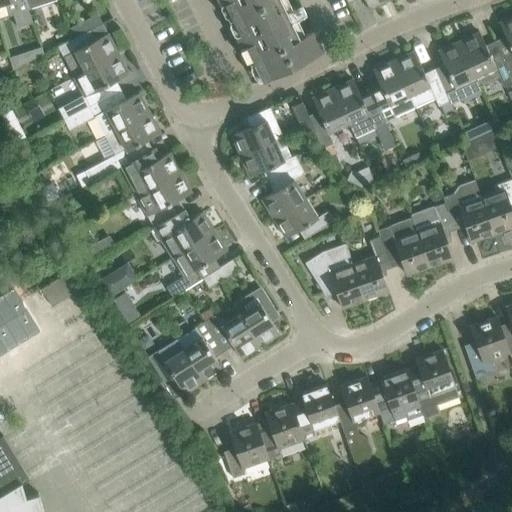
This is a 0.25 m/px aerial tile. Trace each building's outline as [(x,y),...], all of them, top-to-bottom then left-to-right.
[(0,0),(0,4),(13,0),(17,12),(28,9),(24,0),(0,0)] [(24,0),(28,9),(39,5),(38,5),(53,0),(24,0)] [(223,0),(262,80),(322,50),(313,31),(299,37),(281,0),(223,0)] [(346,0),(348,3),(353,0),(364,0),(369,10),(380,5),(381,0),(388,0),(389,0),(346,0)] [(97,13),(66,29),(71,38),(84,32),(102,23),(97,13)] [(506,64),(506,65),(511,77),(511,16),(499,22),(508,42),(498,47),(506,64)] [(479,31),(458,41),(479,86),(499,77),(502,85),(506,86),(511,83),(511,77),(506,65),(496,69),(479,31)] [(84,32),(71,38),(57,45),(73,75),(84,69),(118,52),(107,33),(90,42),(84,32)] [(446,68),(436,73),(450,103),(481,89),(479,86),(458,41),(438,50),(446,68)] [(40,47),(24,52),(27,61),(42,53),(40,47)] [(414,50),(393,60),(414,106),(435,97),(439,105),(440,105),(444,114),(453,110),(450,103),(436,73),(426,77),(414,50)] [(129,73),(118,52),(84,69),(73,75),(83,94),(89,106),(120,88),(116,80),(129,73)] [(369,89),(371,93),(384,120),(414,106),(393,60),(373,69),(382,89),(372,93),(370,89),(369,89)] [(371,93),(362,98),(353,79),(332,88),(348,122),(369,113),(374,124),(384,120),(371,93)] [(120,88),(89,106),(64,119),(69,129),(94,115),(104,135),(149,111),(139,92),(126,99),(120,88)] [(321,118),(311,122),(317,134),(320,140),(319,140),(326,157),(335,153),(330,144),(333,143),(329,136),(327,132),(348,122),(332,88),(312,97),(321,118)] [(302,102),(291,107),(306,139),(316,134),(317,134),(314,127),(310,120),(308,115),(302,102)] [(250,126),(231,134),(240,155),(275,139),(283,136),(270,106),(246,117),(250,126)] [(11,109),(1,115),(6,124),(16,118),(11,109)] [(149,111),(104,135),(114,154),(76,175),(81,186),(120,165),(147,151),(142,141),(160,132),(149,111)] [(21,128),(11,134),(16,143),(26,138),(21,128)] [(472,128),(463,132),(468,141),(476,137),(472,128)] [(275,139),(240,155),(249,176),(268,168),(272,178),(281,173),(300,163),(295,155),(284,160),(275,141),(275,139)] [(33,151),(27,140),(17,146),(22,156),(33,151)] [(473,140),(462,145),(468,160),(480,155),(473,140)] [(395,150),(387,159),(387,170),(401,164),(395,150)] [(120,165),(136,195),(146,189),(180,171),(170,152),(152,161),(147,151),(120,165)] [(418,151),(402,159),(406,167),(421,159),(418,151)] [(293,179),(304,172),(308,170),(303,161),(300,163),(281,173),(272,178),(278,188),(261,199),(273,217),(295,204),(305,197),(293,179)] [(351,169),(346,179),(361,186),(373,180),(367,167),(356,171),(351,169)] [(152,226),(183,208),(178,199),(191,192),(180,171),(146,189),(136,195),(146,214),(152,226)] [(494,192),(481,197),(494,233),(511,226),(511,211),(510,205),(511,204),(511,179),(494,186),(494,192)] [(441,197),(444,203),(452,226),(464,222),(471,241),(494,233),(481,197),(480,197),(474,180),(458,185),(452,193),(441,197)] [(295,204),(273,217),(285,237),(302,227),(308,237),(334,221),(327,211),(326,210),(317,216),(305,197),(295,204)] [(434,207),(411,215),(429,266),(452,258),(442,229),(452,226),(444,203),(434,207)] [(202,211),(189,219),(183,208),(152,226),(149,228),(156,240),(159,238),(171,257),(214,230),(202,211)] [(410,217),(378,230),(388,259),(399,255),(406,274),(429,266),(411,215),(410,215),(410,217)] [(215,269),(210,260),(226,250),(214,230),(171,257),(182,275),(165,286),(172,296),(201,278),(215,269)] [(374,254),(352,262),(365,299),(388,291),(378,263),(388,259),(378,230),(377,230),(379,236),(369,240),(374,254)] [(96,241),(84,247),(89,257),(101,251),(96,241)] [(365,299),(352,262),(345,243),(321,251),(305,262),(326,296),(336,292),(342,308),(365,299)] [(215,269),(201,278),(208,288),(238,269),(232,259),(215,269)] [(68,272),(41,289),(51,306),(78,289),(68,272)] [(15,285),(0,295),(0,356),(44,327),(15,285)] [(239,314),(259,346),(280,333),(269,316),(276,311),(261,288),(233,305),(239,314)] [(122,314),(132,306),(124,295),(114,303),(122,314)] [(511,324),(511,325),(501,330),(509,352),(511,350),(511,303),(505,306),(511,324)] [(200,313),(203,319),(213,313),(210,307),(200,313)] [(239,314),(220,325),(233,345),(241,357),(259,346),(239,314)] [(213,315),(203,320),(223,351),(233,345),(220,325),(220,326),(213,315)] [(477,345),(465,349),(475,378),(494,371),(492,365),(492,358),(509,352),(501,330),(496,316),(470,326),(477,345)] [(194,327),(176,339),(202,381),(222,369),(214,357),(223,351),(203,320),(193,326),(194,327)] [(156,349),(147,355),(153,365),(164,382),(173,376),(184,393),(202,381),(176,339),(157,350),(156,349)] [(422,378),(411,382),(423,417),(438,413),(435,403),(459,396),(442,349),(415,359),(422,378)] [(380,380),(369,384),(375,401),(378,412),(383,424),(395,420),(396,423),(407,419),(408,422),(423,417),(411,382),(406,369),(380,378),(380,380)] [(347,405),(336,409),(339,419),(338,419),(343,431),(354,464),(367,459),(371,451),(367,438),(358,433),(355,427),(364,424),(365,421),(364,417),(378,412),(375,401),(366,376),(340,385),(347,405)] [(307,412),(296,416),(303,438),(315,434),(313,428),(338,419),(339,419),(336,409),(327,384),(300,393),(307,412)] [(255,422),(254,422),(267,458),(280,454),(278,448),(303,438),(296,416),(291,403),(265,412),(272,432),(260,435),(255,422)] [(224,455),(231,474),(232,477),(244,473),(242,467),(267,458),(254,422),(229,432),(236,451),(224,455)] [(0,511),(43,511),(38,492),(25,496),(21,482),(29,477),(0,429),(0,511)] [(284,506),(286,511),(297,511),(295,502),(284,506)]
